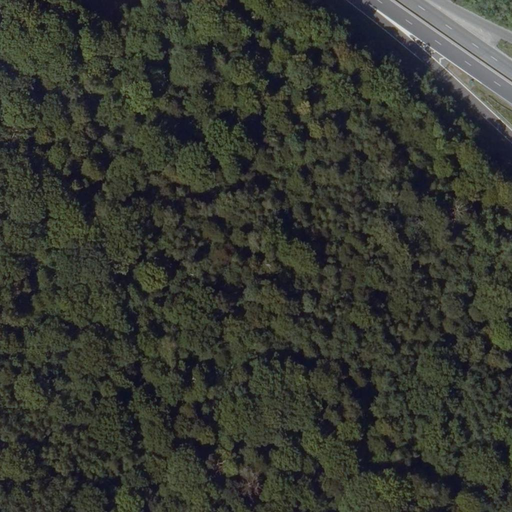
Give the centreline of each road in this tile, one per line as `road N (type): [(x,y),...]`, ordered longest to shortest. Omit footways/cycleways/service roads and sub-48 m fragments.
road 1 (trunk): [(377,0),(387,26),(511,140)]
road 2 (trunk): [(377,0),(511,95)]
road 3 (trunk): [(511,72),(406,0)]
